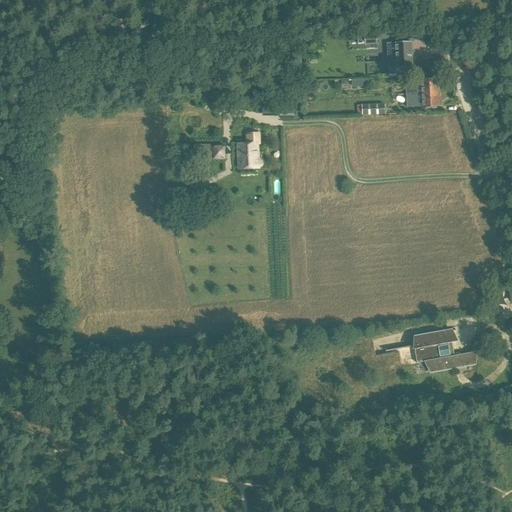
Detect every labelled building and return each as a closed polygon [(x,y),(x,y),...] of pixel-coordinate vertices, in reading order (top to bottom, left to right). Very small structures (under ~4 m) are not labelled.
[(377,35),(375,35),(364,35),(365,45),(377,44),(377,35)] [(390,69),(388,69),(389,76),(411,75),(410,68),(413,68),(411,42),(395,43),(395,44),(390,44),(390,58),(396,58),(396,69),(390,69)] [(414,94),(439,92),(438,79),(420,81),(420,83),(413,83),(414,94)] [(302,93),(314,93),(313,81),(301,82),(302,93)] [(439,92),(410,95),(411,106),(422,105),(422,107),(440,106),(439,92)] [(362,115),(385,114),(384,104),(362,105),(362,115)] [(263,105),(263,114),(279,114),(280,105),(263,105)] [(239,169),(259,168),(257,143),(237,144),(239,169)] [(224,161),(224,145),(194,145),(193,161),(224,161)] [(206,189),(189,189),(189,199),(206,199),(206,189)] [(421,344),(398,348),(398,351),(398,352),(401,366),(436,360),(455,356),(454,356),(450,332),(456,331),(456,330),(420,336),(421,344)]
